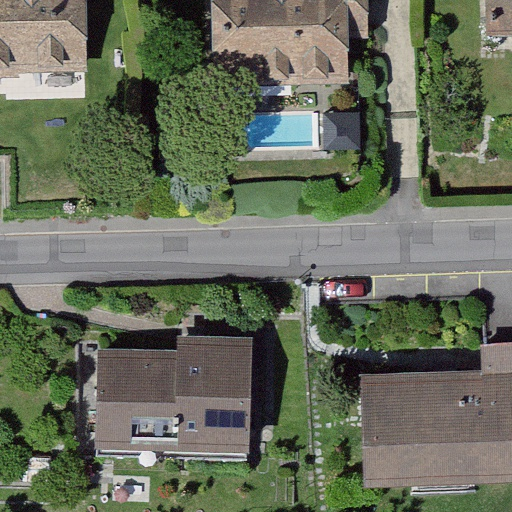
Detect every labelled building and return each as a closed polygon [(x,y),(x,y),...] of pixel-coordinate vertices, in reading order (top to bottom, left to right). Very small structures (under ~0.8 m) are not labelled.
[(80,0),(0,0),(0,80),(81,80),(80,0)] [(223,0),(224,89),(340,89),(340,25),(364,25),(364,0),(223,0)] [(511,0),(498,0),(499,40),(511,40),(511,0)] [(190,368),(110,366),(108,461),(239,464),(241,353),(190,352),(190,368)] [(489,391),(372,391),(372,466),(390,466),(390,493),(511,493),(511,357),(489,357),(489,391)]
